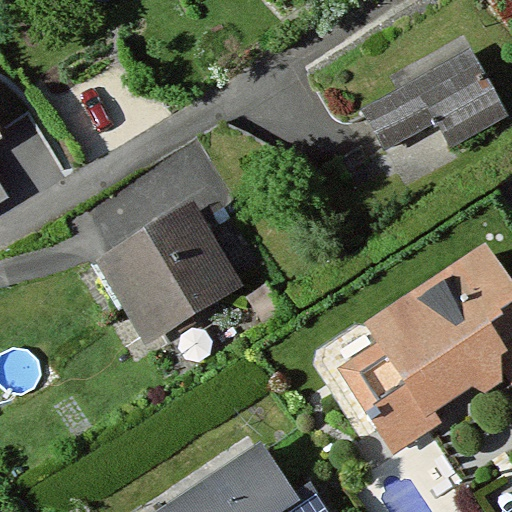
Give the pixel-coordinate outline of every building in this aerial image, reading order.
[(470,52),(361,111),(384,153),(435,125),(448,149),(506,118),(470,52)] [(511,182),(498,192),(511,213),(511,182)] [(191,213),(100,271),(151,350),(242,292),(191,213)] [(380,351),(341,377),(393,455),(507,379),(511,385),(511,300),(483,257),(368,334),(380,351)] [(259,454),(171,511),(322,511),(309,492),(292,503),(259,454)]
